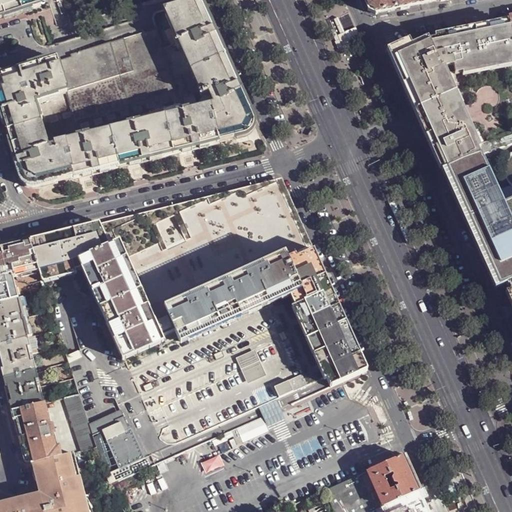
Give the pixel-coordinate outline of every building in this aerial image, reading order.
[(0,0),(0,19),(41,7),(39,0),(0,0)] [(209,108),(218,143),(244,136),(247,135),(251,131),(253,127),(253,121),(239,88),(220,47),(211,28),(199,0),(198,0),(164,11),(199,91),(206,88),(213,106),(209,108)] [(365,0),(369,9),(377,13),(438,0),(365,0)] [(154,15),(153,19),(156,28),(175,90),(179,100),(199,91),(164,11),(157,13),(156,13),(154,15)] [(57,59),(58,62),(72,58),(71,55),(124,39),(156,28),(153,19),(152,15),(139,19),(53,45),(57,59)] [(420,120),(443,170),(445,169),(461,161),(479,155),(479,154),(444,75),(509,62),(511,61),(511,30),(510,22),(429,39),(427,38),(412,45),(410,46),(410,44),(391,54),(420,120)] [(67,92),(67,93),(76,121),(175,90),(156,28),(124,39),(134,71),(67,92)] [(72,58),(58,62),(67,92),(134,71),(124,39),(71,55),(72,58)] [(412,45),(410,40),(403,43),(388,50),(390,54),(391,54),(410,44),(410,46),(412,45)] [(0,79),(0,109),(7,133),(41,122),(35,102),(67,93),(67,92),(58,62),(57,59),(1,77),(2,79),(0,79)] [(511,79),(509,62),(444,75),(479,154),(511,143),(511,79)] [(180,106),(182,114),(209,108),(213,106),(206,88),(199,91),(179,100),(180,106)] [(35,102),(41,122),(48,145),(108,127),(180,106),(179,100),(175,90),(76,121),(67,93),(35,102)] [(108,127),(109,132),(182,114),(180,106),(108,127)] [(109,132),(118,167),(172,154),(170,148),(179,146),(181,152),(218,143),(209,108),(182,114),(109,132)] [(31,187),(36,188),(118,167),(109,132),(56,145),(58,152),(51,153),(48,145),(41,122),(7,133),(22,180),(23,182),(26,186),(31,187)] [(56,145),(109,132),(108,127),(48,145),(51,153),(58,152),(56,145)] [(170,148),(172,154),(181,152),(179,146),(170,148)] [(511,199),(503,204),(479,155),(461,161),(445,169),(465,214),(485,258),(491,273),(498,288),(509,283),(511,281),(511,151),(511,153),(508,157),(506,162),(504,168),(504,174),(506,180),(510,184),(511,185),(511,199)] [(140,289),(154,321),(169,315),(167,310),(288,256),(312,246),(304,227),(284,181),(283,179),(171,206),(181,226),(187,241),(167,246),(151,211),(100,224),(110,245),(118,241),(133,275),(140,289)] [(118,338),(125,354),(161,338),(161,337),(154,321),(140,289),(133,275),(118,241),(110,245),(100,224),(64,232),(47,236),(29,241),(39,271),(42,280),(58,276),(75,271),(86,269),(88,273),(89,274),(96,290),(97,292),(103,305),(103,306),(110,321),(110,322),(117,337),(118,338)] [(0,303),(18,298),(23,297),(46,291),(42,280),(39,271),(29,241),(0,247),(0,303)] [(326,376),(331,387),(362,372),(363,372),(367,370),(368,370),(363,360),(322,267),(312,246),(288,256),(300,284),(287,290),(288,292),(326,376)] [(176,330),(180,341),(288,292),(287,290),(300,284),(288,256),(167,310),(169,315),(154,321),(161,337),(176,330)] [(97,446),(110,485),(188,450),(184,440),(280,397),(275,386),(303,374),(308,384),(326,376),(288,292),(180,341),(176,330),(161,337),(161,338),(125,354),(118,338),(117,337),(110,322),(110,321),(103,306),(103,305),(97,292),(96,290),(89,274),(88,273),(86,269),(75,271),(58,276),(42,280),(46,291),(59,330),(68,357),(69,362),(80,394),(97,446)] [(0,303),(0,344),(28,338),(33,337),(30,326),(28,326),(23,308),(25,307),(23,297),(18,298),(0,303)] [(2,369),(4,378),(36,370),(34,361),(32,361),(28,348),(31,347),(28,338),(0,344),(0,354),(1,355),(4,369),(2,369)] [(10,402),(12,411),(45,403),(42,393),(40,394),(36,380),(39,380),(36,370),(4,378),(6,388),(8,387),(12,402),(10,402)] [(275,386),(280,397),(308,384),(303,374),(275,386)] [(64,397),(82,451),(97,446),(80,394),(64,397)] [(30,456),(32,465),(33,464),(38,463),(61,456),(59,446),(55,447),(52,434),(54,433),(52,425),(50,426),(45,403),(12,411),(14,420),(17,419),(27,457),(30,456)] [(292,417),(288,410),(281,413),(285,420),(292,417)] [(262,417),(258,419),(263,429),(271,426),(267,418),(264,420),(262,417)] [(91,495),(79,451),(70,454),(84,511),(91,511),(87,496),(91,495)] [(84,511),(70,454),(61,456),(38,463),(47,498),(42,500),(6,508),(4,502),(0,503),(0,511),(84,511)] [(404,455),(368,471),(383,506),(384,506),(388,504),(420,490),(411,470),(404,455)] [(40,494),(4,502),(6,508),(42,500),(47,498),(38,463),(33,464),(38,486),(40,494)] [(324,491),(333,511),(369,511),(383,506),(368,471),(324,491)] [(429,511),(427,506),(420,490),(388,504),(392,511),(429,511)]
